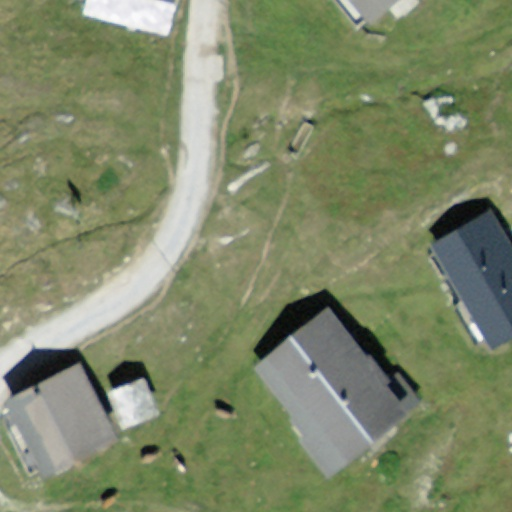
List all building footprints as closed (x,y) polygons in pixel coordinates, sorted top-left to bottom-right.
[(101,0),(97,14),(181,38),(191,0),(101,0)] [(371,0),(391,23),(418,0),(371,0)] [(455,255),(511,347),(511,228),(508,222),(455,255)] [(285,385),(355,476),(426,422),(356,331),(285,385)] [(33,412),(69,477),(130,444),(94,379),(33,412)]
